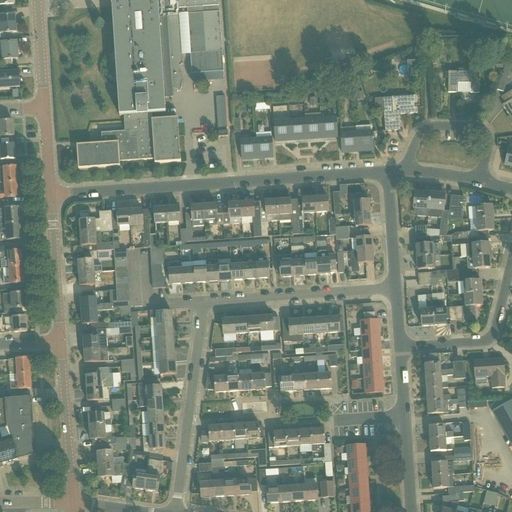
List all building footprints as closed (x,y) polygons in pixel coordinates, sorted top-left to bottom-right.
[(102,144),(77,146),(78,169),(83,169),(82,169),(83,169),(83,168),(89,168),(95,168),(96,168),(102,167),(102,168),(103,167),(109,167),(115,166),(115,167),(116,167),(120,167),(120,163),(154,160),(155,164),(181,162),(180,157),(180,158),(177,124),(178,124),(178,119),(152,121),(152,114),(165,113),(166,113),(166,112),(165,112),(165,109),(165,106),(165,105),(164,99),(165,99),(165,98),(170,98),(173,98),(173,89),(179,92),(181,86),(181,80),(180,74),(177,69),(182,65),(178,10),(187,9),(190,55),(191,74),(223,72),(222,52),(219,15),(219,13),(219,12),(218,0),(110,0),(112,7),(112,9),(112,14),(112,16),(113,16),(113,21),(113,22),(113,23),(113,29),(113,30),(114,30),(114,36),(114,37),(114,43),(114,45),(115,45),(115,50),(115,51),(115,52),(115,57),(115,59),(116,59),(116,65),(116,66),(116,72),(116,73),(117,73),(117,79),(117,81),(117,86),(117,87),(117,88),(118,88),(118,93),(118,95),(118,101),(118,102),(119,108),(119,109),(119,115),(119,116),(119,117),(124,116),(124,124),(125,132),(101,134),(102,144)] [(12,33),(16,33),(15,16),(0,17),(0,33),(1,33),(2,39),(13,38),(12,33)] [(17,43),(0,44),(0,51),(2,52),(3,61),(3,69),(12,69),(12,60),(18,60),(17,49),(17,50),(16,43),(17,43)] [(409,70),(418,69),(417,61),(408,62),(409,70)] [(0,88),(19,88),(18,73),(1,74),(1,69),(0,69),(0,88)] [(448,94),(457,94),(480,94),(479,73),(448,72),(448,94)] [(351,94),(350,87),(342,87),(343,95),(351,94)] [(511,121),(511,90),(501,98),(505,104),(502,106),(511,121)] [(383,111),(384,122),(385,132),(400,131),(399,115),(417,114),(416,96),(392,98),(383,99),(384,111),(383,111)] [(318,106),(318,99),(314,99),(309,99),(310,107),(318,106)] [(269,104),(254,104),(255,112),(270,111),(269,104)] [(306,140),(305,116),(304,116),(304,121),(290,122),(289,117),(291,141),(295,141),(295,139),(306,139),(306,140)] [(317,139),(322,139),(320,120),(320,116),(305,116),(306,140),(307,140),(307,139),(317,138),(317,139)] [(286,141),(291,141),(289,117),(274,118),(275,142),(276,142),(276,141),(286,140),(286,141)] [(336,119),(320,120),(322,139),(326,139),(326,137),(337,136),(337,138),(338,138),(336,119)] [(14,136),(13,121),(0,122),(0,139),(1,140),(1,137),(14,136)] [(372,151),(373,151),(372,141),(371,126),(356,127),(357,152),(362,152),(362,151),(372,150),(372,151)] [(340,135),(342,153),(342,152),(353,151),(353,153),(357,152),(356,127),(341,128),(342,135),(340,135)] [(1,140),(0,139),(0,160),(15,160),(14,145),(1,146),(1,140)] [(256,140),(257,159),(262,159),(262,158),(272,157),(272,158),(273,158),(272,139),(256,140)] [(256,140),(249,141),(240,142),(242,160),(242,159),(253,158),(253,159),(257,159),(256,140)] [(0,184),(4,184),(17,183),(16,168),(3,169),(0,168),(0,184)] [(0,199),(18,198),(17,183),(4,184),(5,192),(0,192),(0,199)] [(428,210),(430,194),(429,194),(425,194),(424,194),(423,194),(423,193),(421,193),(421,195),(419,194),(419,193),(415,193),(413,209),(428,210)] [(446,238),(448,221),(448,219),(442,218),(442,211),(443,212),(445,195),(440,195),(440,196),(438,196),(438,195),(437,195),(435,195),(435,194),(435,195),(430,194),(428,210),(428,218),(441,219),(439,237),(446,238)] [(354,203),(354,215),(370,214),(369,201),(366,201),(366,195),(351,196),(351,203),(354,203)] [(462,210),(455,209),(457,197),(451,196),(448,219),(448,221),(463,220),(462,210)] [(315,198),(316,214),(328,213),(327,197),(315,198)] [(309,214),(316,214),(315,198),(302,199),(302,200),(296,201),(299,235),(305,235),(304,223),(309,222),(309,214)] [(292,221),(292,223),(293,236),(299,235),(296,201),(290,201),(290,200),(278,201),(279,216),(280,222),(292,221)] [(268,237),(267,222),(280,222),(279,216),(278,201),(265,202),(266,212),(260,212),(261,238),(268,237)] [(224,225),(234,225),(242,225),(242,218),(241,203),(228,204),(228,206),(223,207),(224,226),(224,225)] [(241,203),(242,218),(252,217),(253,224),(254,238),(261,238),(260,212),(254,213),(253,203),(241,203)] [(217,226),(224,226),(223,207),(216,207),(216,205),(204,206),(205,226),(217,225),(217,226)] [(192,229),(187,230),(188,243),(194,242),(193,228),(205,226),(204,206),(191,207),(191,217),(192,229)] [(180,223),(179,207),(167,208),(168,224),(180,223)] [(475,208),(476,220),(494,219),(493,219),(492,207),(475,208)] [(168,224),(167,208),(154,209),(155,233),(162,232),(161,224),(168,224)] [(0,225),(0,226),(20,225),(19,209),(0,210),(0,217),(6,217),(6,225),(0,225)] [(142,212),(142,210),(130,211),(131,226),(132,235),(143,234),(143,236),(144,236),(145,249),(150,248),(150,236),(148,211),(147,211),(147,212),(142,212)] [(113,232),(114,245),(114,251),(120,251),(119,238),(119,227),(130,226),(131,235),(132,235),(131,226),(130,211),(117,212),(112,212),(113,232)] [(79,221),(80,234),(100,233),(113,232),(112,212),(111,212),(102,213),(102,220),(79,221)] [(355,228),(371,227),(370,214),(354,215),(355,228)] [(477,232),(494,231),(493,219),(494,219),(476,220),(470,220),(471,233),(455,234),(455,240),(477,238),(477,232)] [(0,226),(0,241),(21,240),(20,225),(0,226)] [(427,231),(426,231),(427,226),(415,227),(415,239),(425,238),(426,238),(427,231)] [(102,246),(100,233),(80,234),(81,247),(83,247),(83,253),(93,253),(101,252),(114,251),(114,245),(102,246)] [(416,258),(439,256),(439,250),(433,251),(433,244),(439,243),(440,243),(439,237),(426,238),(425,238),(426,245),(416,246),(417,258),(416,258)] [(350,252),(373,251),(372,238),(362,239),(351,240),(352,252),(350,252)] [(466,245),(466,258),(491,256),(490,256),(489,244),(483,244),(483,238),(477,239),(477,238),(455,240),(451,240),(451,242),(452,246),(460,246),(466,245)] [(200,250),(205,250),(205,245),(192,246),(192,250),(193,254),(201,254),(200,250)] [(9,269),(23,268),(22,252),(9,253),(8,247),(0,247),(0,254),(2,254),(2,260),(1,260),(1,269),(9,269)] [(374,264),(373,251),(350,252),(351,265),(358,264),(374,264)] [(305,261),(304,255),(304,252),(292,253),(292,256),(293,277),(306,277),(305,261)] [(336,272),(335,256),(329,257),(329,254),(328,253),(326,252),(320,253),(318,254),(317,256),(317,260),(318,276),(330,275),(330,272),(336,272)] [(293,277),(292,256),(292,253),(291,253),(292,256),(275,257),(276,273),(280,272),(280,278),(293,277)] [(434,263),(440,262),(439,256),(416,258),(416,259),(417,259),(418,270),(434,269),(434,263)] [(467,270),(446,271),(447,278),(456,277),(468,276),(467,270),(490,269),(490,257),(491,257),(491,256),(466,258),(467,270)] [(455,269),(467,269),(466,257),(455,258),(455,269)] [(245,281),(257,280),(256,264),(255,259),(243,260),(245,281)] [(78,261),(79,274),(94,273),(93,260),(78,261)] [(207,283),(220,282),(219,267),(218,267),(218,260),(212,261),(212,268),(206,268),(207,283)] [(231,266),(232,282),(245,281),(243,260),(243,265),(231,266)] [(318,276),(317,260),(305,261),(306,277),(318,276)] [(165,266),(165,272),(165,277),(165,283),(166,286),(170,286),(182,285),(181,263),(168,263),(168,264),(165,264),(165,266)] [(182,285),(195,284),(194,269),(182,269),(181,263),(182,285)] [(269,279),(268,264),(256,264),(257,280),(269,279)] [(220,282),(232,282),(231,266),(219,267),(220,282)] [(24,284),(23,268),(9,269),(10,277),(3,278),(4,285),(24,284)] [(207,283),(206,268),(194,269),(195,284),(207,283)] [(95,286),(94,273),(79,274),(80,287),(95,286)] [(458,295),(464,295),(482,294),(482,293),(481,293),(480,282),(468,283),(468,276),(456,277),(457,283),(458,283),(458,295)] [(436,286),(439,278),(431,278),(431,280),(431,286),(436,286)] [(3,296),(4,303),(4,310),(5,313),(12,312),(12,310),(25,309),(24,294),(11,294),(11,295),(3,296)] [(455,308),(456,321),(462,320),(462,317),(475,317),(474,307),(482,306),(481,294),(482,294),(464,295),(465,307),(455,308)] [(434,328),(432,301),(432,296),(426,296),(427,310),(420,310),(421,327),(433,326),(434,328)] [(81,300),(81,313),(97,312),(112,310),(111,304),(99,305),(99,306),(97,307),(96,299),(81,300)] [(450,321),(456,321),(455,308),(445,309),(444,301),(432,301),(434,328),(434,326),(446,326),(446,320),(450,320),(450,321)] [(130,309),(130,302),(117,303),(118,310),(130,309)] [(98,324),(97,312),(81,313),(82,325),(98,324)] [(157,326),(172,325),(171,312),(157,313),(156,312),(150,312),(150,319),(157,319),(157,326)] [(360,322),(361,336),(380,335),(379,321),(376,321),(375,313),(363,314),(364,322),(360,322)] [(0,319),(0,333),(5,333),(5,334),(6,333),(14,333),(27,332),(26,317),(5,319),(5,326),(3,326),(3,319),(0,319)] [(274,333),(280,332),(279,318),(272,319),(272,317),(260,318),(261,333),(274,333)] [(248,319),(249,334),(261,333),(260,318),(248,319)] [(326,319),(327,334),(340,333),(339,318),(326,319)] [(222,320),(223,336),(236,335),(235,319),(222,320)] [(236,335),(249,334),(248,319),(235,319),(236,335)] [(315,335),(327,334),(326,319),(314,320),(315,335)] [(303,343),(302,336),(301,320),(288,321),(288,322),(282,322),(283,343),(288,342),(288,343),(292,343),(303,343)] [(301,320),(302,336),(315,335),(314,320),(301,320)] [(172,325),(157,326),(158,338),(173,337),(172,325)] [(107,349),(106,337),(106,330),(86,332),(86,338),(83,338),(84,351),(107,349)] [(381,350),(380,335),(361,336),(362,351),(381,350)] [(173,337),(158,338),(159,351),(174,350),(173,337)] [(107,349),(84,351),(85,364),(108,362),(107,349)] [(215,358),(226,358),(233,357),(233,354),(237,354),(237,349),(215,351),(215,358)] [(174,350),(159,351),(160,363),(175,362),(174,350)] [(382,364),(381,350),(362,351),(363,366),(382,364)] [(269,355),(263,355),(250,356),(251,360),(263,360),(263,364),(263,366),(270,365),(269,355)] [(458,363),(453,363),(453,370),(440,371),(440,364),(439,364),(439,355),(425,356),(425,365),(424,365),(425,377),(441,376),(441,377),(453,376),(459,375),(458,363)] [(322,357),(317,357),(317,361),(324,361),(329,360),(330,368),(337,367),(336,356),(322,357)] [(9,376),(18,375),(30,374),(29,359),(16,360),(8,361),(9,376)] [(484,361),(473,362),(474,379),(491,378),(492,389),(505,389),(504,377),(505,376),(503,360),(489,361),(484,362),(484,361)] [(175,362),(160,363),(160,376),(176,375),(175,362)] [(453,380),(465,379),(465,375),(464,362),(458,363),(459,375),(453,376),(453,380)] [(382,364),(363,366),(364,380),(383,379),(382,364)] [(325,375),(324,366),(317,366),(318,375),(319,391),(331,390),(330,374),(325,375)] [(135,381),(135,373),(135,367),(122,368),(122,374),(130,373),(131,382),(135,381)] [(109,369),(86,370),(86,377),(87,389),(101,389),(113,388),(113,375),(109,375),(109,369)] [(281,393),(294,392),(293,377),(292,372),(282,373),(281,369),(273,369),(275,392),(281,391),(281,393)] [(215,394),(228,393),(227,377),(227,372),(207,373),(205,390),(215,392),(215,394)] [(10,391),(31,389),(30,374),(18,375),(19,383),(10,383),(10,391)] [(265,390),(264,375),(251,376),(253,391),(265,390)] [(306,392),(319,391),(318,375),(305,376),(306,392)] [(240,392),(253,391),(251,376),(239,377),(240,392)] [(306,392),(305,376),(293,377),(294,392),(306,392)] [(441,384),(441,377),(441,376),(425,377),(426,389),(442,388),(448,388),(447,383),(441,384)] [(227,377),(228,393),(240,392),(239,377),(227,377)] [(384,393),(383,379),(364,380),(365,394),(384,393)] [(139,401),(162,400),(161,387),(146,388),(147,400),(139,401)] [(426,389),(427,402),(443,401),(445,401),(451,401),(450,396),(442,396),(442,389),(448,389),(448,388),(442,388),(426,389)] [(87,402),(102,401),(101,389),(87,389),(87,402)] [(465,408),(464,396),(457,397),(458,400),(451,401),(445,401),(446,406),(458,405),(458,409),(465,408)] [(13,444),(18,460),(35,455),(31,398),(0,399),(0,429),(9,428),(13,444)] [(148,408),(148,413),(163,412),(162,400),(139,401),(139,408),(148,408)] [(444,414),(443,401),(427,402),(428,415),(444,414)] [(492,411),(501,406),(499,402),(490,407),(492,411)] [(148,413),(149,425),(164,424),(163,412),(148,413)] [(88,415),(89,428),(105,427),(111,426),(111,421),(104,421),(104,414),(88,415)] [(142,426),(143,438),(165,437),(164,424),(149,425),(142,426)] [(247,440),(260,439),(258,424),(246,425),(247,440)] [(247,440),(246,425),(233,426),(235,441),(247,440)] [(202,443),(222,442),(221,426),(208,427),(209,432),(201,433),(202,443)] [(233,426),(221,426),(222,442),(235,441),(233,426)] [(429,427),(429,440),(453,438),(453,433),(445,434),(444,426),(429,427)] [(105,434),(105,427),(89,428),(90,441),(91,440),(92,447),(115,445),(114,438),(112,438),(112,434),(105,434)] [(312,446),(312,453),(317,453),(317,446),(325,445),(323,430),(311,431),(312,446)] [(287,448),(300,447),(299,431),(286,432),(287,448)] [(300,447),(312,446),(311,431),(299,431),(300,447)] [(269,434),(268,434),(269,449),(287,448),(286,432),(273,433),(273,434),(269,435),(269,434)] [(151,455),(162,456),(163,456),(164,450),(166,449),(165,437),(143,438),(144,448),(143,448),(144,453),(150,455),(151,455)] [(446,446),(445,439),(453,439),(453,438),(429,440),(430,453),(446,452),(446,451),(452,451),(452,446),(446,446)] [(18,462),(18,460),(13,444),(0,447),(0,467),(3,466),(18,462)] [(366,460),(365,446),(347,447),(348,461),(366,460)] [(319,459),(313,460),(313,464),(332,463),(331,447),(324,448),(324,459),(319,459)] [(98,466),(113,465),(113,452),(97,453),(98,466)] [(132,489),(145,491),(147,476),(135,474),(136,466),(138,453),(132,452),(130,465),(128,478),(127,487),(133,488),(132,489)] [(266,467),(266,453),(248,454),(248,459),(258,458),(259,468),(266,467)] [(163,456),(162,456),(151,455),(145,491),(158,493),(161,462),(162,462),(163,456)] [(270,467),(288,466),(288,461),(276,462),(275,458),(269,458),(270,467)] [(212,469),(224,468),(223,460),(211,461),(211,464),(212,469)] [(348,461),(349,476),(367,475),(366,460),(348,461)] [(431,464),(432,477),(448,476),(447,463),(431,464)] [(113,465),(98,466),(99,478),(114,477),(122,477),(121,487),(127,487),(128,478),(130,465),(125,464),(113,465)] [(211,464),(209,465),(199,465),(199,473),(209,473),(209,472),(212,472),(212,469),(211,464)] [(226,497),(239,497),(238,481),(237,474),(225,475),(225,482),(226,497)] [(368,489),(367,475),(349,476),(349,484),(350,490),(368,489)] [(433,490),(448,489),(448,476),(432,477),(433,490)] [(239,497),(251,496),(250,480),(238,481),(239,497)] [(293,503),(305,502),(304,486),(304,480),(298,481),(299,487),(291,487),(293,503)] [(304,486),(305,502),(318,501),(316,480),(304,480),(304,486)] [(214,498),(226,497),(225,482),(212,483),(214,498)] [(214,498),(212,483),(200,484),(201,499),(214,498)] [(332,483),(321,484),(322,499),(333,498),(332,483)] [(279,488),(280,504),(293,503),(291,487),(279,488)] [(268,505),(280,504),(279,488),(267,489),(268,505)] [(369,504),(368,489),(350,490),(351,505),(369,504)] [(111,490),(111,492),(110,498),(118,499),(119,491),(111,490)] [(483,504),(489,505),(492,493),(486,492),(483,504)] [(455,494),(455,496),(456,502),(458,502),(463,502),(463,493),(455,494)] [(495,507),(498,495),(492,493),(489,505),(495,507)] [(455,496),(442,497),(442,503),(452,502),(450,511),(443,510),(442,511),(455,511),(458,502),(456,502),(455,496)]
